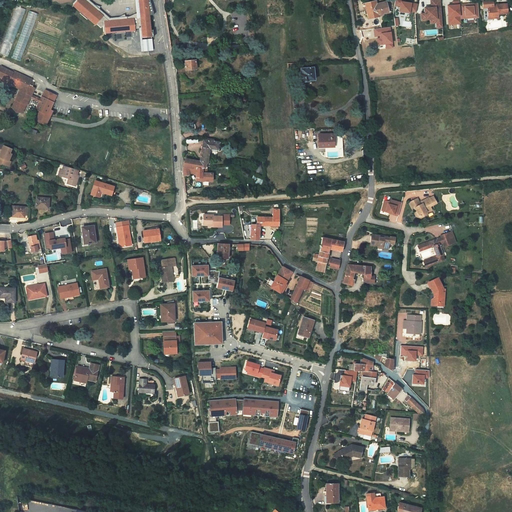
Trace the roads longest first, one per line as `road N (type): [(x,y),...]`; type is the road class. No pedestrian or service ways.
road 1 (residential): [(362,218),(371,186),(367,104),(349,0)]
road 2 (unclassified): [(162,0),(182,196),(171,217)]
road 3 (residential): [(0,331),(139,362),(136,303)]
road 4 (residential): [(171,217),(189,241),(268,244),(282,262),(337,288)]
road 5 (unclassified): [(171,217),(88,211),(0,228)]
road 6 (residential): [(333,349),(372,359),(428,410),(428,443)]
road 7 (residential): [(310,511),(303,489),(328,372)]
road 8 (residential): [(136,303),(0,327)]
